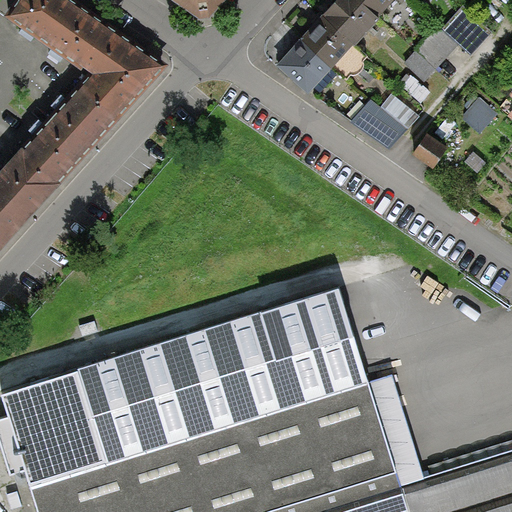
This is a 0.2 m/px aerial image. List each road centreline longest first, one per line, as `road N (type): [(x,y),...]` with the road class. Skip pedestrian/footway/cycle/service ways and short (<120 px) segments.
road 1 (residential): [(511,268),(211,55)]
road 2 (residential): [(0,280),(211,55)]
